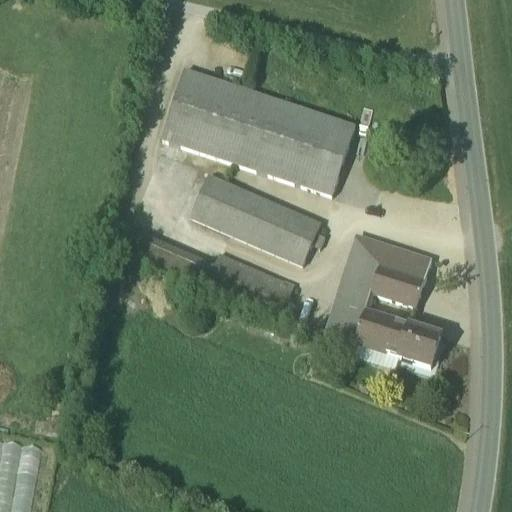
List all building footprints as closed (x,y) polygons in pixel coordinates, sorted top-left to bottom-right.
[(355,131),(185,75),(161,146),(332,202),(355,131)] [(320,230),(208,181),(191,222),(303,270),(306,262),(316,238),(320,230)] [(214,271),(134,237),(124,261),(203,295),(214,271)] [(324,242),(316,238),(306,262),(314,265),(324,242)] [(357,243),(327,335),(326,335),(356,345),(365,316),(366,317),(373,297),(372,296),(378,274),(385,252),(357,243)] [(431,267),(385,252),(378,274),(424,288),(431,267)] [(294,290),(219,258),(214,271),(203,295),(278,327),(294,290)] [(424,288),(378,274),(372,296),(373,297),(416,314),(424,288)] [(366,317),(365,316),(356,345),(355,349),(399,364),(409,334),(366,317)] [(440,343),(409,333),(399,364),(399,365),(430,375),(440,343)]
